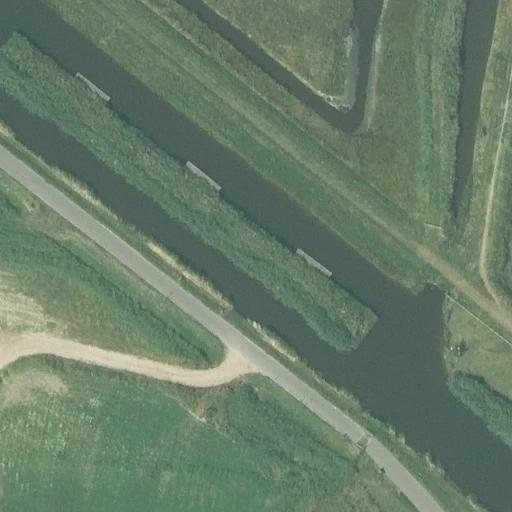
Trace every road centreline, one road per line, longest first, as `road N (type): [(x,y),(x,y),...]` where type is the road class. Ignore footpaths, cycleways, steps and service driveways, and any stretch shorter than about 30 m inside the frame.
road 1 (track): [(102,0),(429,257)]
road 2 (unclassified): [(253,355),(0,156)]
road 3 (residential): [(253,355),(224,371),(195,374),(24,345),(0,353)]
road 4 (track): [(511,73),(480,259),(483,284),(501,314)]
road 5 (unclassified): [(405,485),(362,440),(253,355)]
